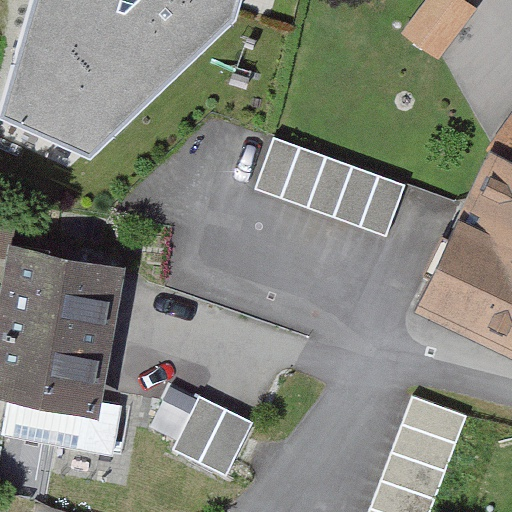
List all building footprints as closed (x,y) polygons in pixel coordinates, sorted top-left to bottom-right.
[(236,11),(239,0),(30,0),(0,105),(0,108),(90,149),(236,11)] [(438,49),(468,8),(457,0),(428,0),(408,28),(438,49)] [(511,127),(496,151),(511,159),(511,127)] [(405,183),(274,135),(255,187),(386,234),(405,183)] [(511,159),(496,151),(428,303),(511,345),(511,159)] [(0,249),(6,251),(13,218),(0,215),(0,249)] [(28,458),(78,467),(113,269),(62,260),(64,244),(45,241),(43,257),(18,252),(0,362),(0,394),(9,396),(2,433),(32,439),(28,458)] [(429,511),(466,414),(412,394),(367,511),(429,511)] [(204,397),(177,451),(230,477),(257,424),(204,397)]
